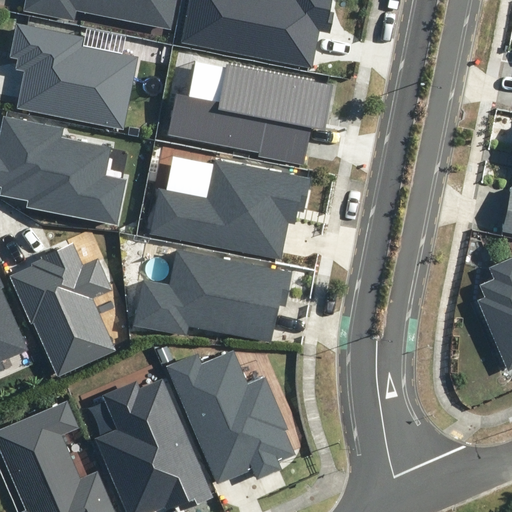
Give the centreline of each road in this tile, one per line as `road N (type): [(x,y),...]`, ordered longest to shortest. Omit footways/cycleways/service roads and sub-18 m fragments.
road 1 (tertiary): [(459,0),(396,329),(376,364)]
road 2 (tertiary): [(376,364),(363,334),(367,300),(425,0)]
road 3 (tertiary): [(405,500),(380,421),(376,364)]
